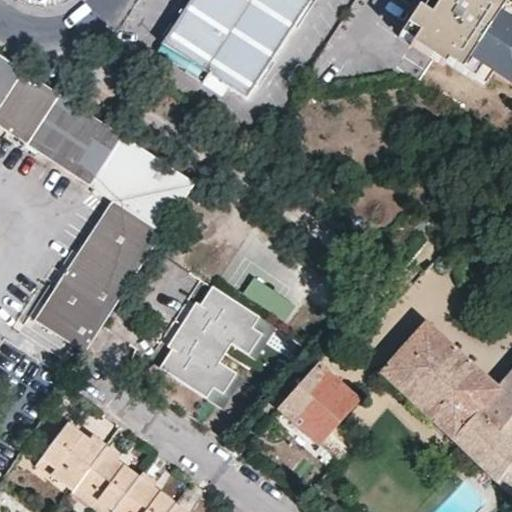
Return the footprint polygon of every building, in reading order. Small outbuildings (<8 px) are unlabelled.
[(316,0),(196,0),(161,55),(245,110),(316,0)] [(511,0),(431,0),(430,2),(438,7),(429,21),(412,48),(411,50),(444,71),(447,67),(474,84),(488,63),(500,71),(509,76),(511,71),(511,43),(504,38),(511,24),(511,13),(508,11),(511,3),(511,0)] [(400,41),(412,48),(429,21),(417,13),(400,41)] [(83,355),(93,340),(195,187),(0,57),(0,130),(96,195),(94,201),(107,209),(34,323),(83,355)] [(486,92),(500,71),(488,63),(474,84),(486,92)] [(172,351),(161,368),(208,398),(215,388),(224,394),(238,373),(221,361),(232,344),(251,354),(265,333),(255,326),(261,318),(214,286),(201,305),(198,301),(167,348),(172,351)] [(511,377),(493,397),(423,331),(377,379),(511,503),(511,377)] [(354,405),(313,368),(273,413),(314,450),(322,441),(354,405)] [(49,473),(72,490),(105,446),(91,436),(88,439),(65,423),(40,457),(53,467),(49,473)] [(314,450),(331,465),(333,467),(341,458),(322,441),(314,450)] [(105,446),(72,490),(94,505),(98,500),(113,510),(138,476),(116,461),(118,457),(105,446)] [(304,482),(317,465),(304,455),(291,472),(304,482)] [(36,463),(49,473),(53,467),(40,457),(36,463)] [(141,473),(138,476),(113,510),(111,511),(167,511),(174,502),(152,486),(154,483),(141,473)] [(98,500),(94,505),(102,511),(111,511),(113,510),(98,500)] [(167,511),(186,511),(174,502),(167,511)]
